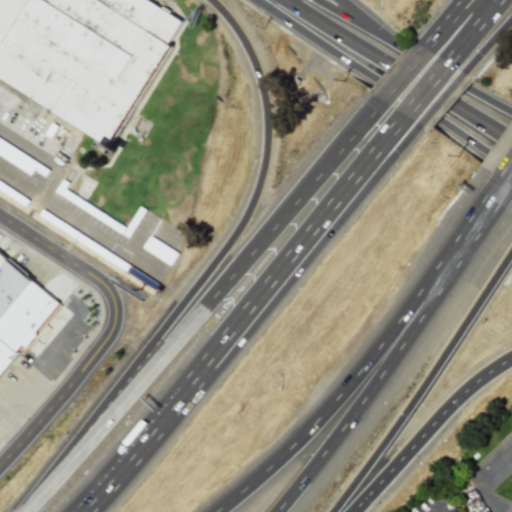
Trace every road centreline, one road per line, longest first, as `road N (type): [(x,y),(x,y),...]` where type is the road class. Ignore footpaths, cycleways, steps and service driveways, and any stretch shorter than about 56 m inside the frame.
road 1 (motorway): [(210,0),(248,47),(265,95),(268,152),(257,195),(228,248),(31,507)]
road 2 (motorway): [(380,105),(31,507)]
road 3 (motorway): [(220,511),(299,445),(381,357),(468,240)]
road 4 (tertiary): [(0,466),(83,372),(115,317),(100,283),(0,216)]
road 5 (motorway): [(284,511),(383,387),(468,240)]
road 6 (motorway): [(334,511),(511,256)]
road 7 (motorway): [(276,285),(84,511)]
road 8 (primary): [(268,0),(511,161)]
road 9 (primary): [(511,139),(293,0)]
road 10 (motorway): [(356,511),(458,400),(511,360)]
road 11 (motorway): [(416,130),(276,285)]
road 12 (motorway): [(406,125),(276,285)]
road 13 (motorway): [(395,43),(340,0),(434,41)]
road 14 (primary): [(511,114),(395,43)]
